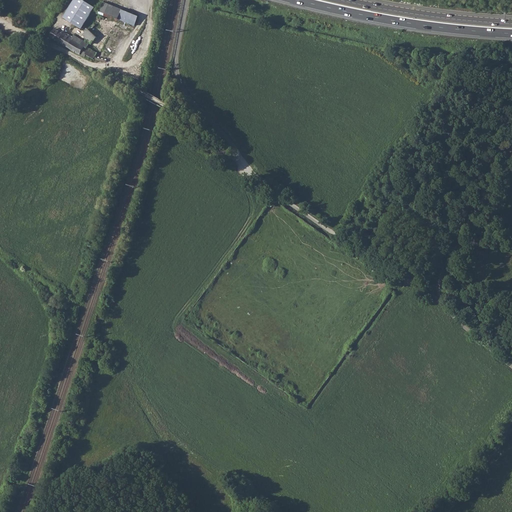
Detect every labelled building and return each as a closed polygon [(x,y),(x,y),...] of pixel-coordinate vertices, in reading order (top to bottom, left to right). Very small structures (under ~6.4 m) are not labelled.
[(83,29),(96,7),(84,0),(74,0),(64,18),(83,29)] [(54,28),(50,36),(88,59),(90,56),(94,59),(97,53),(88,47),(89,44),(74,35),(73,36),(60,30),(59,31),(54,28)] [(88,29),(83,34),(91,43),(97,37),(88,29)] [(0,44),(0,56),(9,61),(14,51),(0,44)] [(29,76),(25,87),(34,90),(39,91),(42,79),(29,76)] [(273,198),(268,204),(272,207),(276,201),(273,198)]
